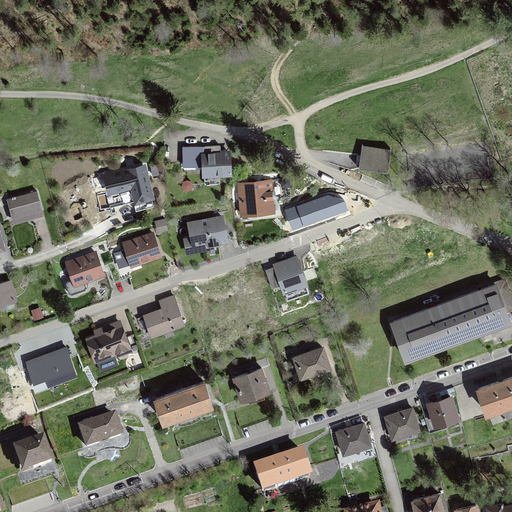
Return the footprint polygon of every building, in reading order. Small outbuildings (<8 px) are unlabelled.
[(220,153),(220,145),(183,146),(184,165),(204,165),(205,184),(219,183),(219,173),(229,172),(228,152),(220,153)] [(362,146),(360,165),(387,169),(390,150),(362,146)] [(121,187),(132,184),(136,200),(151,196),(143,166),(106,176),(109,190),(118,188),(118,190),(121,189),(121,187)] [(277,190),(275,179),(239,183),(242,214),(273,211),(271,191),(277,190)] [(36,191),(7,199),(13,218),(42,209),(36,191)] [(336,209),(345,206),(343,198),(333,202),(336,209)] [(307,207),(311,221),(321,218),(317,204),(307,207)] [(221,216),(189,222),(194,245),(207,242),(210,244),(217,243),(219,240),(226,239),(221,216)] [(161,227),(162,230),(167,229),(165,219),(157,221),(159,228),(161,227)] [(160,254),(153,233),(124,243),(131,264),(160,254)] [(83,280),(103,273),(95,252),(67,262),(73,280),(74,283),(83,280)] [(296,257),(275,264),(287,300),(309,292),(296,257)] [(114,262),(121,279),(129,276),(122,259),(114,262)] [(113,282),(121,279),(114,262),(107,265),(113,282)] [(134,289),(158,280),(154,270),(130,279),(134,289)] [(274,270),(266,272),(272,287),(279,284),(274,270)] [(10,280),(0,283),(0,303),(15,298),(10,280)] [(83,280),(74,283),(73,280),(67,282),(66,284),(69,294),(62,297),(68,313),(110,298),(112,288),(109,280),(85,288),(86,287),(83,280)] [(393,321),(407,358),(498,325),(499,327),(509,323),(508,321),(509,321),(505,308),(511,305),(511,304),(503,280),(393,321)] [(144,315),(151,334),(183,323),(174,295),(160,300),(163,308),(144,315)] [(100,331),(98,332),(98,334),(88,338),(101,371),(118,364),(115,355),(130,349),(119,321),(105,327),(106,331),(104,332),(100,331)] [(66,347),(25,361),(33,381),(47,376),(50,386),(76,377),(66,347)] [(329,366),(322,347),(295,356),(301,374),(311,371),(312,372),(329,366)] [(234,377),(242,399),(269,389),(261,368),(234,377)] [(486,410),(498,406),(498,408),(511,403),(511,376),(478,388),(486,410)] [(155,398),(163,420),(211,403),(204,381),(155,398)] [(436,422),(456,415),(450,396),(429,403),(433,414),(424,417),(429,432),(438,429),(436,422)] [(235,413),(240,427),(269,417),(264,403),(235,413)] [(402,434),(419,429),(412,407),(385,415),(392,435),(401,432),(402,434)] [(114,415),(80,427),(87,446),(121,435),(114,415)] [(223,434),(218,420),(175,434),(180,449),(223,434)] [(337,431),(344,452),(361,447),(360,445),(370,442),(363,423),(337,431)] [(508,450),(507,445),(511,444),(511,435),(469,448),(471,459),(508,450)] [(23,471),(51,461),(43,438),(15,448),(23,471)] [(275,485),(276,487),(298,480),(297,477),(309,474),(302,451),(256,466),(263,488),(275,485)] [(50,492),(45,477),(7,490),(13,505),(50,492)] [(443,511),(439,493),(413,499),(415,507),(411,508),(411,511),(443,511)] [(456,511),(478,511),(475,499),(455,504),(456,511)] [(386,511),(384,501),(376,503),(377,506),(351,511),(386,511)] [(511,511),(511,503),(503,505),(502,502),(487,506),(487,511),(511,511)]
